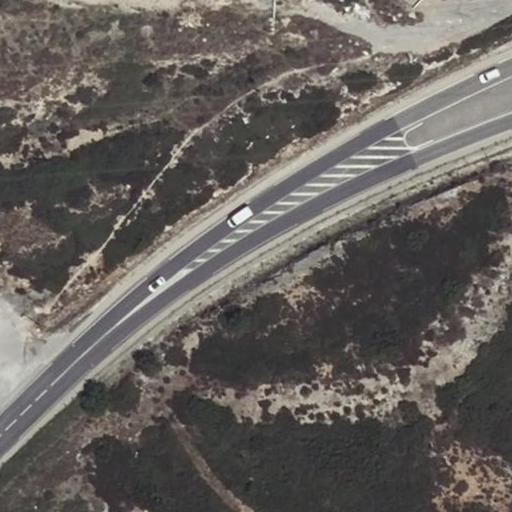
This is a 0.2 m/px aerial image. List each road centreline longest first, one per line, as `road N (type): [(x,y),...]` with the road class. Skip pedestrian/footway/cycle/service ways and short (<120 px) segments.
road 1 (secondary): [(511,65),(271,196),(142,290),(90,346)]
road 2 (track): [(511,1),(418,36),(373,35),(298,6),(103,9),(42,0)]
road 3 (secondary): [(90,346),(281,226),(511,123)]
